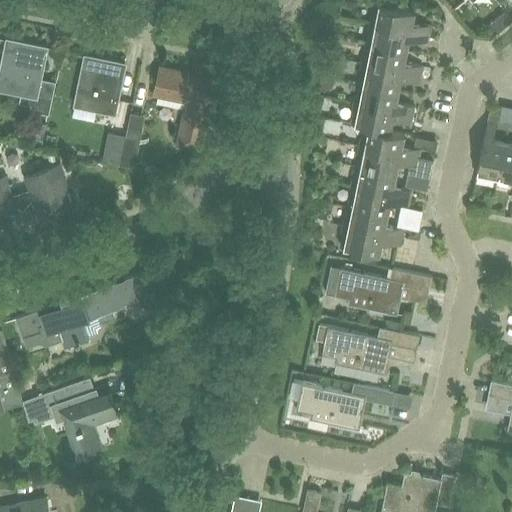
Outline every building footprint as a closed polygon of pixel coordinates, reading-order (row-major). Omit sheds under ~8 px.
[(372,21),(429,33),(431,25),(412,21),(415,9),(376,1),(372,21)] [(427,42),(429,33),(372,21),(368,41),(406,50),(409,38),(427,42)] [(0,73),(0,87),(23,93),(22,98),(32,100),(30,109),(49,113),(56,81),(40,77),(46,47),(7,38),(0,73)] [(404,61),(406,50),(368,41),(363,61),(421,73),(422,65),(404,61)] [(86,55),(75,103),(115,112),(125,63),(86,55)] [(419,82),(421,73),(363,61),(359,81),(398,90),(400,78),(419,82)] [(188,100),(178,144),(200,148),(209,104),(214,105),(219,79),(161,66),(155,93),(188,100)] [(396,101),(398,90),(359,81),(355,101),(412,113),(414,105),(396,101)] [(411,122),(412,113),(355,101),(351,122),(365,125),(390,130),(390,129),(392,118),(411,122)] [(493,137),(497,119),(500,107),(490,106),(476,174),(497,178),(505,140),(493,137)] [(134,167),(140,138),(145,116),(130,113),(126,135),(120,164),(134,167)] [(36,121),(33,137),(43,139),(46,123),(36,121)] [(404,132),(390,129),(390,130),(365,125),(361,144),(418,157),(420,148),(402,144),(404,132)] [(120,164),(126,135),(109,131),(103,161),(120,164)] [(511,181),(511,141),(505,140),(497,178),(511,181)] [(416,165),(418,157),(361,144),(357,164),(396,173),(398,161),(416,165)] [(47,153),(50,162),(57,159),(54,151),(47,153)] [(419,166),(432,168),(434,160),(421,157),(419,166)] [(22,210),(33,197),(43,225),(73,215),(61,180),(65,179),(59,163),(26,175),(31,190),(13,197),(6,175),(0,177),(0,201),(3,210),(16,206),(22,210)] [(393,184),(396,173),(357,164),(353,184),(410,196),(412,188),(393,184)] [(408,205),(410,196),(353,184),(349,204),(387,212),(390,201),(408,205)] [(385,224),(387,212),(349,204),(345,224),(402,236),(403,228),(385,224)] [(400,245),(402,236),(345,224),(340,245),(379,253),(382,241),(400,245)] [(325,292),(352,297),(353,292),(369,296),(367,306),(398,313),(404,283),(429,289),(432,275),(392,267),(390,277),(331,264),(325,292)] [(41,311),(40,308),(16,316),(27,347),(40,342),(40,341),(47,344),(61,338),(64,347),(89,338),(88,334),(98,331),(101,325),(97,315),(125,305),(123,300),(131,297),(158,305),(166,279),(142,272),(125,278),(125,279),(117,282),(117,281),(71,297),(68,289),(58,293),(61,301),(51,305),(52,307),(41,311)] [(401,321),(389,318),(387,325),(400,327),(401,321)] [(327,331),(328,325),(320,323),(317,338),(325,340),(327,331)] [(328,325),(322,353),(339,356),(341,351),(357,354),(355,365),(385,372),(392,342),(417,347),(420,334),(380,326),(378,335),(328,325)] [(23,398),(8,346),(0,348),(0,408),(5,407),(3,403),(23,398)] [(17,378),(21,389),(29,386),(25,375),(17,378)] [(110,389),(94,395),(87,376),(22,399),(29,419),(54,410),(57,419),(64,416),(78,456),(100,448),(90,421),(117,411),(110,389)] [(511,383),(491,379),(488,393),(511,397),(511,406),(511,413),(508,428),(511,428),(511,383)] [(302,381),(296,408),(314,412),(315,407),(331,410),(329,421),(359,428),(366,398),(391,403),(394,390),(354,381),(352,391),(302,381)] [(450,505),(456,474),(443,471),(441,478),(405,470),(402,484),(388,481),(381,511),(405,511),(406,508),(423,511),(435,511),(437,502),(450,505)] [(307,488),(302,511),(316,511),(321,491),(307,488)] [(245,511),(249,496),(235,493),(230,511),(245,511)] [(0,511),(49,511),(46,497),(0,506),(0,511)]
